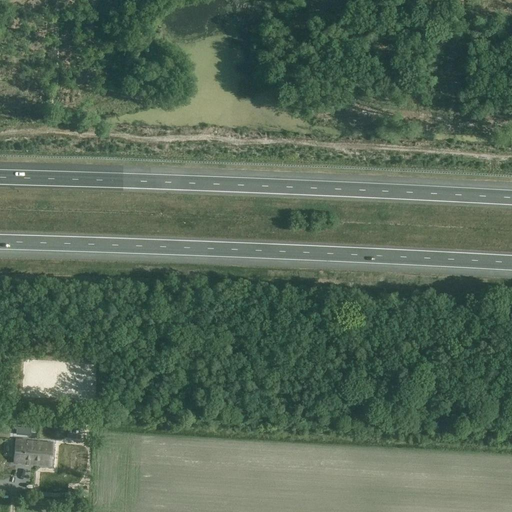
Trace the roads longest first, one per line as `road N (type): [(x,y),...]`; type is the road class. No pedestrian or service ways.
road 1 (motorway): [(0,241),(511,262)]
road 2 (motorway): [(511,198),(0,177)]
